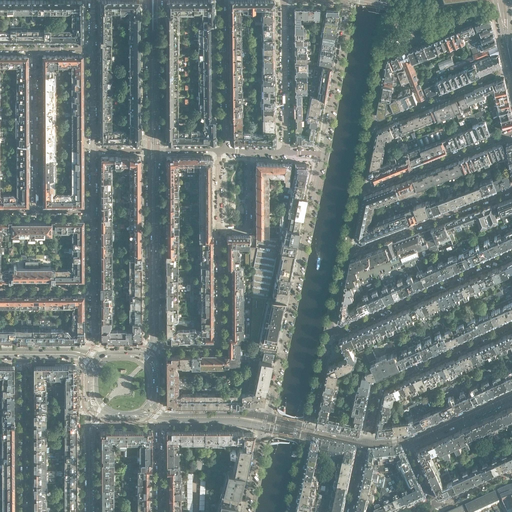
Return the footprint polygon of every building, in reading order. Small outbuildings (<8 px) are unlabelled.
[(240,7),(239,0),(228,0),(229,9),(235,9),(235,7),(240,7)] [(247,11),(247,0),(239,0),(240,7),(240,8),(242,8),(243,9),(244,9),(246,11),(247,11)] [(475,31),(492,24),(490,19),(489,18),(475,23),(477,27),(474,28),(475,31)] [(214,24),(214,19),(202,19),(202,22),(200,22),(199,23),(199,27),(210,27),(210,25),(214,24)] [(475,31),(474,28),(473,24),(460,30),(463,36),(475,31)] [(481,36),(493,31),(492,24),(475,31),(463,36),(465,41),(466,42),(481,36)] [(465,41),(463,36),(460,30),(454,32),(459,43),(465,41)] [(495,38),(493,31),(481,36),(483,42),(495,38)] [(83,41),(83,32),(75,33),(75,41),(83,41)] [(459,43),(454,32),(452,33),(451,33),(449,34),(454,46),(459,43)] [(454,46),(449,34),(447,35),(445,36),(443,37),(447,46),(448,48),(454,46)] [(447,46),(443,37),(437,39),(442,48),(447,46)] [(474,53),(496,44),(495,38),(483,42),(471,47),(474,53)] [(442,48),(437,39),(432,41),(436,51),(442,48)] [(436,51),(432,41),(423,44),(428,55),(436,52),(436,51)] [(428,55),(423,44),(419,46),(424,57),(428,55)] [(467,64),(489,55),(490,57),(498,53),(496,44),(474,53),(471,55),(471,56),(455,63),(452,57),(439,62),(441,68),(437,70),(438,74),(443,73),(443,74),(461,67),(467,64)] [(424,57),(419,46),(415,47),(420,58),(424,57)] [(420,58),(415,47),(407,51),(412,62),(420,58)] [(415,69),(413,66),(412,62),(407,51),(405,52),(401,53),(401,54),(399,54),(403,64),(404,67),(409,81),(413,90),(417,101),(426,97),(415,70),(415,69)] [(501,66),(500,63),(501,62),(500,62),(499,55),(499,54),(499,55),(498,53),(490,57),(489,55),(467,64),(473,78),(501,66)] [(403,64),(399,54),(394,56),(398,66),(403,64)] [(28,64),(28,56),(19,56),(19,64),(28,64)] [(398,66),(394,56),(390,58),(386,60),(384,72),(392,74),(390,69),(398,66)] [(332,67),(331,66),(322,65),(318,64),(315,64),(310,96),(312,96),(323,99),(325,99),(326,99),(332,67)] [(473,78),(467,64),(461,67),(463,70),(467,80),(473,78)] [(177,74),(177,72),(176,72),(176,66),(165,66),(165,80),(176,80),(176,74),(177,74)] [(409,81),(404,67),(395,70),(401,84),(409,81)] [(463,70),(458,72),(462,82),(467,80),(463,70)] [(462,82),(458,72),(452,75),(456,84),(462,82)] [(456,84),(452,75),(446,77),(450,87),(456,84)] [(450,87),(446,77),(441,79),(445,89),(450,87)] [(506,86),(505,80),(504,77),(503,78),(492,82),(494,88),(497,87),(497,88),(506,86)] [(445,89),(441,79),(435,82),(436,83),(439,91),(439,92),(445,89)] [(436,92),(433,84),(425,88),(428,96),(436,92)] [(507,93),(506,86),(497,88),(495,89),(494,89),(495,96),(507,93)] [(486,95),(485,93),(485,92),(482,87),(474,90),(477,99),(479,98),(480,101),(485,99),(484,96),(486,95)] [(417,101),(413,90),(411,91),(410,88),(408,89),(413,102),(417,101)] [(413,102),(408,89),(406,90),(407,93),(405,93),(409,104),(413,102)] [(301,105),(301,96),(304,95),(304,92),(295,93),(295,105),(301,105)] [(409,104),(405,93),(403,94),(402,92),(400,92),(400,93),(405,106),(409,104)] [(474,103),(469,92),(465,94),(469,103),(471,102),(472,104),(474,103)] [(405,106),(400,93),(398,94),(399,96),(397,96),(401,107),(405,106)] [(507,93),(495,96),(490,97),(492,104),(497,102),(509,99),(507,93)] [(401,107),(397,96),(397,97),(396,94),(391,96),(380,94),(377,114),(376,114),(377,114),(377,115),(377,116),(378,116),(379,116),(380,116),(401,107)] [(473,113),(469,103),(465,94),(459,96),(459,97),(457,98),(457,97),(451,100),(455,109),(456,111),(459,120),(464,118),(473,113)] [(499,108),(510,106),(510,105),(509,99),(497,102),(492,104),(489,106),(484,108),(485,112),(486,114),(490,112),(499,108)] [(455,109),(451,100),(443,103),(447,114),(456,111),(455,109)] [(321,110),(322,104),(311,102),(310,107),(321,110)] [(447,114),(443,103),(434,107),(438,117),(438,118),(447,114)] [(511,112),(510,106),(499,108),(490,112),(492,118),(499,115),(500,115),(511,112)] [(319,115),(321,110),(310,107),(308,113),(319,115)] [(438,117),(434,107),(429,109),(433,119),(438,117)] [(492,132),(489,126),(486,114),(485,112),(484,108),(481,109),(474,113),(479,123),(483,135),(492,132)] [(433,119),(429,109),(419,113),(420,114),(410,118),(409,117),(399,121),(403,131),(433,119)] [(511,118),(511,114),(511,112),(500,115),(502,121),(511,118)] [(318,121),(319,115),(308,113),(307,119),(318,121)] [(305,128),(305,127),(305,124),(305,118),(304,118),(304,116),(301,116),(295,116),(295,125),(295,128),(298,128),(305,128)] [(317,127),(318,121),(307,119),(305,118),(305,124),(311,125),(317,127)] [(511,125),(511,118),(502,121),(503,125),(502,125),(503,127),(511,125)] [(404,131),(403,131),(399,121),(395,123),(399,133),(404,131)] [(503,127),(502,125),(503,125),(502,121),(498,122),(489,126),(492,132),(503,127)] [(403,143),(399,133),(395,123),(390,124),(390,125),(394,134),(394,135),(396,138),(398,143),(398,145),(403,143)] [(483,135),(479,123),(472,126),(473,127),(477,138),(483,135)] [(314,139),(317,127),(311,125),(305,124),(305,127),(308,127),(307,131),(310,132),(308,137),(314,139)] [(394,134),(390,125),(385,127),(390,138),(392,137),(391,135),(394,134)] [(452,148),(447,137),(446,137),(443,130),(444,129),(443,126),(438,128),(439,129),(447,150),(452,148)] [(390,138),(385,127),(380,129),(384,138),(384,137),(387,136),(388,139),(390,138)] [(477,138),(473,127),(468,129),(472,140),(477,138)] [(384,138),(380,129),(377,130),(375,140),(384,142),(384,139),(384,137),(384,138)] [(447,150),(439,129),(433,132),(441,152),(447,150)] [(472,140),(468,129),(463,131),(467,142),(472,140)] [(184,141),(184,130),(182,130),(182,131),(179,131),(178,132),(178,134),(172,134),(172,135),(165,135),(165,141),(166,141),(184,141)] [(140,141),(140,135),(134,135),(130,135),(127,135),(127,134),(126,134),(126,133),(125,131),(124,131),(120,131),(120,142),(140,141)] [(467,142),(463,131),(457,133),(462,144),(467,142)] [(441,152),(433,132),(428,134),(436,154),(441,152)] [(462,144),(457,133),(452,135),(457,146),(462,144)] [(436,154),(428,134),(422,136),(430,156),(436,154)] [(457,146),(452,135),(447,137),(452,148),(457,146)] [(313,143),(314,139),(308,137),(301,136),(301,144),(312,144),(313,143)] [(430,156),(422,136),(417,138),(425,159),(430,156)] [(425,159),(417,138),(416,137),(405,142),(408,149),(413,163),(425,159)] [(385,145),(385,142),(384,142),(375,140),(374,146),(383,148),(384,145),(385,145)] [(511,140),(506,142),(502,144),(504,149),(507,148),(511,146),(511,140)] [(506,154),(504,149),(502,144),(497,146),(501,156),(506,154)] [(383,160),(385,149),(383,148),(374,146),(370,166),(371,168),(370,169),(369,169),(382,164),(381,163),(381,160),(383,160)] [(501,156),(497,146),(492,148),(496,158),(501,156)] [(496,158),(492,148),(487,149),(491,159),(496,158)] [(372,180),(412,164),(413,163),(408,149),(403,152),(404,154),(401,155),(401,157),(397,158),(395,154),(394,154),(392,154),(392,156),(393,160),(382,164),(369,169),(369,172),(372,180)] [(491,159),(487,149),(483,151),(488,164),(490,163),(489,161),(491,160),(491,159)] [(488,164),(483,151),(478,153),(482,164),(485,163),(486,165),(488,164)] [(482,164),(478,153),(473,155),(478,165),(479,168),(481,167),(480,165),(482,164)] [(478,165),(473,155),(469,157),(473,167),(478,165)] [(141,165),(141,156),(128,156),(128,165),(130,165),(141,165)] [(187,166),(187,156),(179,156),(179,164),(180,164),(180,165),(181,166),(183,166),(184,166),(187,166)] [(473,167),(469,157),(464,158),(468,169),(473,167)] [(468,169),(464,158),(459,160),(463,171),(468,169)] [(463,171),(459,160),(443,166),(447,177),(455,174),(456,177),(465,174),(463,171)] [(265,171),(265,163),(256,162),(256,171),(265,171)] [(289,183),(291,168),(292,163),(284,163),(284,175),(284,179),(285,179),(285,183),(289,183)] [(177,169),(177,168),(177,164),(166,164),(166,172),(177,172),(177,169)] [(307,172),(308,165),(306,164),(296,164),(296,169),(307,172)] [(447,177),(443,166),(428,172),(432,183),(447,177)] [(177,181),(177,172),(166,172),(166,181),(177,181)] [(424,186),(432,183),(428,172),(413,178),(412,178),(420,197),(423,195),(427,194),(424,186)] [(511,183),(509,176),(508,173),(493,178),(497,189),(511,183)] [(497,189),(493,178),(492,177),(489,178),(490,179),(486,180),(491,191),(497,189)] [(420,197),(412,178),(395,185),(399,195),(402,202),(403,204),(405,211),(414,207),(413,206),(411,200),(414,199),(420,197)] [(491,191),(486,180),(483,182),(483,180),(480,182),(481,184),(485,193),(491,191)] [(304,189),(305,183),(293,181),(292,187),(304,189)] [(468,200),(464,191),(461,192),(460,189),(459,190),(458,188),(462,186),(460,181),(451,184),(455,194),(459,203),(468,200)] [(485,193),(481,184),(478,185),(477,182),(474,184),(475,187),(472,187),(476,197),(485,193)] [(399,195),(395,185),(390,187),(394,197),(399,195)] [(476,197),(472,187),(470,188),(469,186),(466,187),(467,190),(464,191),(468,200),(476,197)] [(303,195),(304,189),(292,187),(291,193),(303,195)] [(394,197),(390,187),(384,189),(388,199),(394,197)] [(388,199),(384,189),(378,191),(382,201),(388,199)] [(301,216),(306,196),(303,195),(291,193),(285,192),(281,191),(281,193),(281,201),(280,203),(280,206),(280,213),(284,213),(291,214),(299,216),(301,216)] [(382,201),(378,191),(372,193),(376,203),(377,203),(377,204),(382,201)] [(459,203),(455,194),(453,195),(452,192),(448,194),(449,196),(447,197),(450,207),(459,203)] [(376,203),(372,193),(364,197),(363,201),(372,203),(373,204),(376,203)] [(28,205),(28,197),(18,197),(18,196),(16,196),(16,205),(28,205)] [(450,207),(447,197),(444,198),(443,196),(440,197),(441,199),(438,201),(442,210),(450,207)] [(430,214),(426,201),(425,201),(422,202),(420,197),(414,199),(416,204),(413,206),(414,207),(418,219),(424,216),(430,214)] [(506,212),(511,210),(511,209),(511,197),(498,203),(502,214),(505,224),(509,222),(506,212)] [(442,210),(438,201),(436,201),(435,199),(432,200),(433,203),(431,203),(434,213),(442,210)] [(372,209),(373,204),(372,203),(363,201),(361,207),(372,209)] [(434,213),(431,203),(430,201),(428,201),(426,201),(430,214),(434,213)] [(496,216),(502,214),(498,203),(491,205),(491,206),(486,208),(485,208),(481,209),(481,210),(475,212),(477,219),(481,227),(498,221),(496,216)] [(371,215),(372,209),(361,207),(360,213),(371,215)] [(418,219),(414,207),(405,211),(406,212),(410,222),(418,219)] [(410,222),(406,212),(400,214),(402,219),(402,218),(404,224),(410,222)] [(296,242),(298,230),(296,230),(288,228),(284,228),(284,213),(280,213),(280,214),(280,216),(280,219),(279,227),(279,229),(279,231),(279,235),(279,240),(296,242)] [(297,223),(299,216),(291,214),(290,221),(297,223)] [(404,224),(402,218),(402,219),(400,214),(395,216),(399,226),(404,224)] [(399,226),(395,216),(389,218),(391,223),(393,228),(399,226)] [(393,228),(391,223),(389,218),(384,220),(388,230),(393,228)] [(463,225),(460,218),(452,220),(456,230),(461,228),(461,226),(463,225)] [(365,230),(368,227),(366,226),(368,221),(359,219),(355,236),(358,238),(361,234),(362,235),(363,233),(364,232),(363,231),(365,230)] [(55,231),(55,220),(47,220),(47,222),(16,222),(16,221),(8,221),(8,231),(12,231),(12,233),(26,233),(26,236),(27,236),(27,240),(36,240),(36,233),(51,233),(51,231),(55,231)] [(83,241),(83,220),(73,220),(73,230),(73,241),(83,241)] [(388,230),(384,220),(378,222),(380,227),(383,232),(388,230)] [(296,230),(297,223),(290,221),(288,228),(296,230)] [(383,232),(380,227),(378,222),(376,223),(376,224),(374,225),(374,226),(377,234),(383,232)] [(452,242),(448,231),(445,223),(434,227),(431,229),(438,249),(441,248),(452,244),(452,242)] [(377,234),(374,226),(369,228),(368,227),(365,230),(363,231),(364,232),(363,233),(362,235),(361,234),(358,238),(361,241),(377,234)] [(439,250),(438,249),(431,229),(425,231),(427,237),(426,240),(428,245),(428,246),(430,250),(426,251),(428,254),(439,250)] [(427,237),(425,231),(419,233),(422,242),(426,240),(427,237)] [(415,250),(419,248),(425,246),(428,245),(426,240),(422,242),(419,233),(418,233),(412,236),(406,238),(405,239),(403,239),(393,243),(392,240),(384,243),(385,246),(394,268),(396,267),(400,265),(403,264),(401,258),(399,251),(408,248),(410,247),(414,246),(415,250)] [(509,246),(506,238),(504,239),(503,240),(500,234),(497,235),(497,236),(503,249),(509,246)] [(235,245),(235,235),(230,235),(227,235),(227,245),(235,245)] [(249,267),(249,247),(249,235),(235,235),(235,245),(227,245),(227,267),(242,267),(249,267)] [(294,252),(277,248),(279,240),(279,235),(268,235),(256,235),(256,247),(250,247),(250,266),(253,266),(252,295),(268,297),(273,274),(276,274),(289,276),(294,252)] [(503,249),(497,236),(494,237),(496,240),(497,241),(493,242),(498,251),(503,249)] [(498,251),(493,242),(490,244),(490,242),(489,239),(487,241),(492,253),(498,251)] [(294,252),(296,242),(279,240),(277,248),(294,252)] [(492,253),(487,241),(484,242),(486,245),(487,245),(483,247),(487,256),(492,253)] [(487,256),(483,247),(480,248),(479,244),(476,245),(478,249),(482,258),(487,256)] [(394,268),(385,246),(351,260),(350,260),(345,287),(360,281),(374,275),(384,271),(394,268)] [(482,258),(478,249),(474,251),(475,250),(474,247),(471,248),(477,261),(482,258)] [(477,261),(471,248),(469,249),(470,252),(471,252),(468,254),(472,263),(477,261)] [(416,252),(401,258),(403,264),(404,264),(410,261),(412,261),(415,260),(419,258),(416,252)] [(472,263),(468,254),(464,255),(464,254),(463,252),(461,253),(466,265),(472,263)] [(466,265),(461,253),(459,254),(460,256),(461,257),(457,259),(461,268),(466,265)] [(461,268),(457,259),(457,258),(453,260),(453,259),(454,258),(453,256),(451,257),(456,270),(461,268)] [(456,270),(451,257),(448,258),(449,260),(450,260),(451,261),(447,262),(451,272),(456,270)] [(83,280),(83,259),(73,259),(73,271),(73,280),(83,280)] [(416,288),(410,274),(408,269),(412,267),(417,265),(415,260),(412,261),(414,265),(412,266),(410,261),(404,264),(406,267),(401,269),(411,290),(416,288)] [(55,280),(55,270),(55,267),(38,267),(38,261),(25,261),(25,267),(9,267),(8,269),(9,280),(9,281),(10,281),(11,281),(12,279),(13,279),(13,278),(50,278),(51,279),(52,281),(54,281),(54,280),(55,280)] [(451,272),(447,262),(443,264),(443,263),(444,263),(443,261),(440,262),(446,274),(451,272)] [(446,274),(440,262),(438,263),(439,265),(440,265),(440,266),(436,267),(441,277),(446,274)] [(508,272),(505,264),(498,267),(502,277),(509,273),(508,272)] [(441,277),(436,267),(433,269),(432,268),(433,267),(432,265),(430,266),(436,279),(441,277)] [(436,279),(430,266),(427,267),(428,269),(429,269),(430,270),(426,272),(430,282),(436,279)] [(396,267),(394,268),(397,275),(398,274),(401,279),(400,279),(406,292),(411,290),(401,269),(398,270),(396,267)] [(502,277),(498,267),(491,270),(496,279),(502,277)] [(396,275),(397,275),(394,268),(384,271),(396,297),(401,295),(397,286),(397,284),(396,283),(395,280),(395,279),(395,278),(395,277),(395,276),(396,275)] [(425,284),(420,271),(419,270),(417,271),(419,276),(417,277),(421,286),(425,284)] [(430,282),(426,272),(422,274),(422,272),(423,272),(422,270),(420,271),(425,284),(430,282)] [(496,279),(491,270),(485,273),(489,283),(496,279)] [(396,297),(390,283),(384,271),(379,273),(383,281),(386,280),(388,284),(385,286),(391,299),(396,297)] [(421,286),(417,277),(414,278),(412,273),(410,274),(416,288),(421,286)] [(489,283),(485,273),(478,276),(482,286),(489,283)] [(382,293),(374,275),(360,281),(364,291),(366,294),(372,308),(386,302),(382,293)] [(482,286),(478,276),(472,279),(478,293),(481,291),(479,287),(482,286)] [(406,292),(400,279),(398,280),(400,285),(397,286),(401,295),(406,292)] [(478,293),(472,279),(465,282),(470,291),(473,290),(475,294),(478,293)] [(359,293),(364,291),(360,281),(345,287),(342,302),(348,299),(360,295),(359,293)] [(470,293),(465,282),(461,284),(467,297),(469,296),(468,294),(470,293)] [(467,297),(461,284),(456,286),(460,295),(463,293),(463,294),(465,298),(467,297)] [(391,299),(385,286),(383,287),(385,291),(382,293),(386,302),(391,299)] [(460,295),(456,286),(451,288),(455,298),(457,302),(459,301),(458,297),(456,296),(460,295)] [(455,298),(451,288),(446,291),(450,300),(451,299),(452,301),(453,302),(455,301),(453,298),(455,298)] [(450,300),(446,291),(441,293),(445,302),(447,301),(448,304),(450,304),(450,302),(449,300),(450,300)] [(445,302),(441,293),(436,295),(440,304),(441,304),(442,306),(443,307),(445,306),(443,303),(445,302)] [(372,308),(366,294),(363,296),(365,300),(363,301),(367,310),(372,308)] [(84,312),(84,295),(75,295),(75,306),(74,306),(74,307),(73,308),(68,308),(68,312),(73,312),(84,312)] [(284,301),(284,299),(274,297),(268,297),(252,295),(251,295),(248,342),(261,344),(261,343),(263,336),(276,338),(277,332),(278,328),(278,327),(279,322),(279,321),(278,321),(279,317),(280,317),(281,316),(280,316),(281,312),(282,311),(281,311),(282,306),(283,306),(283,305),(282,305),(283,301),(284,301)] [(440,304),(436,295),(431,298),(435,307),(437,306),(438,309),(440,308),(440,307),(439,305),(440,304)] [(435,307),(431,298),(426,300),(430,309),(431,309),(432,311),(433,311),(434,311),(433,308),(435,307)] [(347,308),(349,301),(348,299),(342,302),(341,306),(347,311),(349,309),(347,308)] [(367,310),(363,301),(362,299),(360,300),(361,302),(357,303),(358,306),(362,313),(367,310)] [(430,309),(426,300),(421,302),(425,311),(427,310),(428,314),(430,313),(430,312),(429,310),(430,309)] [(425,311),(421,302),(415,305),(421,318),(424,317),(423,312),(425,311)] [(507,318),(503,309),(501,310),(500,307),(499,307),(497,303),(493,304),(495,309),(501,321),(507,318)] [(511,315),(511,312),(508,303),(504,305),(505,308),(503,309),(507,318),(511,315)] [(421,318),(415,305),(410,307),(414,316),(417,315),(419,319),(421,318)] [(340,320),(347,311),(341,306),(338,319),(340,320)] [(362,313),(358,306),(350,310),(350,311),(349,313),(354,316),(362,313)] [(414,316),(410,307),(405,309),(411,322),(414,321),(412,317),(414,316)] [(354,316),(349,313),(350,311),(350,310),(350,309),(349,309),(347,311),(340,320),(342,322),(354,316)] [(411,322),(405,309),(400,312),(404,321),(407,319),(409,324),(411,322)] [(501,321),(495,309),(492,311),(493,314),(491,314),(495,324),(501,321)] [(404,321),(400,312),(395,314),(401,327),(404,326),(402,322),(404,321)] [(495,324),(491,314),(489,315),(488,313),(484,314),(489,326),(495,324)] [(401,327),(395,314),(390,316),(394,325),(397,324),(398,328),(401,327)] [(489,326),(484,314),(479,316),(481,319),(478,320),(483,329),(489,326)] [(394,325),(390,316),(385,318),(391,332),(394,330),(392,326),(394,325)] [(483,329),(478,320),(476,321),(474,316),(473,316),(470,317),(477,332),(483,329)] [(477,332),(470,317),(467,318),(467,319),(469,324),(467,325),(471,334),(477,332)] [(391,332),(385,318),(380,321),(384,330),(387,329),(389,333),(391,332)] [(110,327),(110,320),(101,320),(101,329),(108,329),(109,328),(109,327),(110,327)] [(141,329),(141,320),(132,320),(132,327),(133,327),(133,328),(134,329),(141,329)] [(190,340),(190,320),(176,320),(166,320),(166,340),(190,340)] [(384,330),(380,321),(375,323),(381,336),(384,335),(382,331),(384,330)] [(471,334),(467,325),(465,326),(462,321),(461,321),(459,322),(465,337),(471,334)] [(465,337),(459,322),(456,323),(455,325),(458,329),(455,330),(460,340),(465,337)] [(381,336),(375,323),(370,325),(374,334),(377,333),(379,337),(381,336)] [(374,334),(370,325),(365,327),(371,341),(374,339),(372,335),(374,334)] [(460,340),(455,330),(453,332),(451,327),(450,326),(447,327),(454,342),(460,340)] [(371,341),(365,327),(361,330),(365,339),(367,338),(369,342),(371,341)] [(454,342),(447,327),(444,329),(444,330),(446,335),(444,336),(448,345),(454,342)] [(109,340),(109,330),(108,329),(101,329),(101,340),(109,340)] [(141,340),(141,329),(134,329),(133,330),(133,340),(141,340)] [(74,340),(74,333),(71,333),(68,330),(64,330),(64,340),(74,340)] [(125,340),(125,330),(117,330),(117,340),(125,340)] [(133,340),(133,330),(125,330),(125,340),(133,340)] [(365,339),(361,330),(356,332),(362,345),(364,344),(362,340),(365,339)] [(205,340),(205,332),(202,332),(202,331),(199,331),(196,331),(196,340),(205,340)] [(448,345),(444,336),(442,337),(439,331),(437,332),(443,347),(448,345)] [(84,340),(84,332),(74,332),(74,333),(74,340),(84,340)] [(362,345),(356,332),(351,334),(355,343),(357,342),(359,346),(362,345)] [(443,347),(437,332),(434,333),(436,339),(434,340),(438,349),(443,347)] [(355,343),(351,334),(346,336),(351,348),(353,346),(352,344),(355,343)] [(438,349),(434,340),(432,341),(430,335),(427,337),(433,351),(438,349)] [(276,339),(276,338),(263,336),(261,343),(275,346),(276,342),(276,339)] [(351,348),(346,336),(339,339),(345,352),(351,349),(354,348),(353,346),(351,348)] [(508,344),(504,336),(498,338),(504,351),(508,349),(506,345),(508,344)] [(433,351),(427,337),(424,338),(427,343),(424,344),(428,354),(433,351)] [(504,351),(498,338),(493,341),(497,349),(499,348),(500,353),(504,351)] [(428,354),(424,344),(422,345),(420,340),(417,341),(418,343),(423,356),(428,354)] [(497,349),(493,341),(487,344),(493,356),(496,354),(495,350),(497,349)] [(423,356),(418,343),(416,344),(417,348),(415,349),(419,358),(423,356)] [(493,356),(487,344),(481,346),(485,354),(487,354),(489,358),(493,356)] [(414,360),(410,351),(407,352),(405,346),(402,347),(404,349),(409,362),(414,360)] [(419,358),(415,349),(412,350),(411,346),(408,347),(410,351),(414,360),(419,358)] [(485,354),(481,346),(476,349),(481,361),(485,360),(483,355),(485,354)] [(354,356),(351,349),(345,352),(347,356),(347,357),(355,360),(356,357),(354,356)] [(400,367),(394,354),(394,353),(389,356),(387,353),(375,358),(371,349),(370,349),(365,352),(364,352),(372,368),(376,377),(400,367)] [(409,362),(404,349),(401,351),(403,354),(401,355),(405,364),(409,362)] [(481,361),(476,349),(470,351),(474,360),(476,359),(478,363),(481,361)] [(475,362),(470,351),(464,354),(470,366),(474,365),(473,363),(475,362)] [(405,364),(401,355),(398,356),(396,353),(394,354),(400,367),(405,364)] [(470,366),(464,354),(459,356),(463,365),(465,364),(466,368),(470,366)] [(175,367),(175,365),(173,365),(173,355),(166,355),(166,377),(178,377),(178,373),(177,373),(177,371),(177,369),(175,367)] [(199,366),(199,355),(191,355),(191,365),(191,366),(199,366)] [(239,365),(239,360),(248,360),(248,355),(239,355),(228,355),(199,355),(199,366),(199,368),(224,368),(224,366),(228,366),(228,365),(239,365)] [(353,366),(355,360),(347,357),(347,356),(346,358),(342,360),(346,368),(353,366)] [(463,365),(459,356),(453,359),(457,368),(459,371),(463,370),(461,366),(463,365)] [(271,362),(259,359),(251,358),(248,379),(248,382),(255,384),(266,386),(271,362)] [(457,368),(453,359),(448,361),(454,374),(457,373),(455,369),(457,368)] [(346,368),(342,360),(335,363),(340,371),(346,368)] [(454,374),(448,361),(443,363),(447,372),(449,372),(451,375),(454,374)] [(340,371),(335,363),(328,366),(327,370),(337,373),(340,371)] [(447,372),(443,363),(438,366),(444,379),(447,377),(445,373),(447,372)] [(14,374),(14,365),(4,365),(4,374),(14,374)] [(444,379),(438,366),(433,368),(437,377),(438,379),(440,378),(441,380),(444,379)] [(372,368),(365,371),(368,377),(370,376),(372,379),(376,377),(372,368)] [(437,377),(433,368),(428,370),(434,383),(437,382),(435,378),(437,377)] [(335,381),(336,377),(337,374),(336,374),(337,373),(327,370),(325,382),(339,385),(339,382),(335,381)] [(434,383),(428,370),(423,373),(427,382),(429,381),(431,384),(434,383)] [(511,384),(511,379),(508,370),(502,373),(504,377),(508,386),(511,384)] [(369,391),(371,381),(372,379),(370,376),(368,377),(365,371),(362,372),(361,380),(361,382),(359,382),(358,386),(360,387),(359,389),(369,391)] [(491,394),(485,381),(481,372),(469,377),(471,381),(473,386),(479,399),(491,394)] [(427,382),(423,373),(418,375),(424,388),(427,386),(425,383),(427,382)] [(508,386),(504,377),(501,379),(499,374),(496,375),(502,389),(508,386)] [(424,388),(418,375),(413,377),(417,386),(419,385),(421,389),(424,388)] [(502,389),(496,375),(493,377),(495,381),(493,383),(497,391),(502,389)] [(417,386),(413,377),(408,379),(414,392),(417,391),(415,387),(417,386)] [(265,392),(249,389),(248,389),(248,382),(248,379),(241,379),(241,393),(241,402),(258,402),(259,402),(263,403),(265,395),(264,394),(265,392)] [(414,392),(408,379),(403,382),(407,391),(409,395),(414,392)] [(497,391),(493,383),(490,384),(488,379),(485,381),(491,394),(497,391)] [(474,403),(469,393),(463,380),(463,381),(458,383),(459,386),(462,391),(469,406),(474,403)] [(407,391),(403,382),(398,384),(404,397),(407,395),(405,392),(407,391)] [(265,392),(266,386),(255,384),(250,383),(249,389),(265,392)] [(469,406),(462,391),(459,392),(457,387),(459,386),(458,383),(453,386),(463,408),(469,406)] [(404,397),(398,384),(393,386),(397,394),(397,395),(399,394),(401,398),(404,397)] [(76,397),(76,388),(76,385),(65,385),(65,397),(76,397)] [(397,394),(393,386),(385,390),(384,394),(393,396),(397,394)] [(463,408),(453,386),(448,388),(449,391),(451,389),(454,395),(451,396),(457,409),(458,411),(463,408)] [(479,399),(473,386),(470,387),(472,392),(469,393),(474,403),(478,401),(479,401),(479,400),(479,399)] [(332,392),(333,390),(324,388),(323,393),(336,396),(337,393),(332,392)] [(369,391),(359,389),(357,388),(356,394),(359,395),(360,394),(362,394),(362,395),(368,397),(369,391)] [(211,405),(211,393),(211,389),(202,389),(202,393),(199,393),(199,405),(211,405)] [(367,403),(368,397),(362,395),(361,397),(359,396),(359,395),(356,394),(354,400),(367,403)] [(391,403),(393,398),(393,396),(384,394),(382,402),(391,403)] [(457,409),(451,396),(448,397),(450,401),(451,402),(447,403),(451,412),(457,409)] [(330,403),(330,401),(321,399),(320,405),(329,406),(334,407),(335,404),(330,403)] [(438,418),(434,409),(430,410),(425,399),(423,400),(422,400),(427,412),(431,421),(432,422),(438,419),(438,418)] [(431,421),(427,412),(422,400),(418,402),(415,403),(420,415),(425,424),(426,424),(429,423),(428,422),(431,421)] [(390,410),(391,403),(382,402),(381,409),(390,410)] [(425,424),(420,415),(415,403),(413,404),(408,407),(409,409),(413,416),(418,427),(421,427),(423,426),(425,424)] [(451,412),(447,403),(441,406),(445,415),(451,412)] [(364,414),(366,408),(359,407),(359,408),(357,408),(357,406),(353,405),(352,411),(356,412),(364,414)] [(445,415),(441,406),(434,409),(438,418),(445,415)] [(418,427),(413,416),(409,409),(408,407),(403,409),(402,410),(403,412),(405,411),(409,420),(407,421),(411,430),(418,427)] [(389,413),(390,410),(381,409),(379,415),(385,417),(387,417),(388,417),(388,413),(389,413)] [(327,417),(328,412),(319,410),(317,418),(324,419),(324,418),(326,419),(327,417)] [(509,419),(505,410),(499,412),(506,428),(511,425),(509,419)] [(506,430),(506,428),(499,412),(493,415),(497,425),(499,424),(503,431),(506,430)] [(495,426),(497,425),(493,415),(487,418),(495,435),(498,433),(495,426)] [(362,427),(363,419),(354,418),(355,417),(352,416),(350,422),(352,422),(353,423),(354,423),(353,424),(355,425),(355,426),(362,427)] [(327,426),(329,417),(328,418),(327,417),(326,419),(324,418),(324,419),(317,418),(316,424),(327,426)] [(334,428),(336,419),(329,417),(327,426),(334,428)] [(495,435),(487,418),(481,420),(485,430),(487,429),(490,435),(491,434),(492,436),(491,436),(493,441),(496,439),(495,435)] [(342,429),(344,421),(336,419),(334,428),(342,429)] [(485,430),(481,420),(475,423),(482,439),(485,437),(483,431),(485,430)] [(350,431),(352,422),(350,422),(344,421),(342,429),(350,431)] [(411,430),(407,421),(393,422),(393,423),(394,432),(411,430)] [(361,432),(362,427),(355,426),(355,425),(353,424),(354,423),(353,423),(352,422),(350,431),(360,433),(361,432)] [(394,432),(393,423),(385,424),(386,433),(387,433),(387,434),(394,433),(394,432)] [(482,439),(475,423),(469,426),(473,436),(475,435),(478,440),(482,439)] [(386,433),(385,424),(382,425),(378,424),(377,428),(375,428),(374,433),(376,436),(384,435),(384,434),(386,433)] [(473,436),(469,426),(463,429),(470,444),(473,442),(471,437),(473,436)] [(470,444),(463,429),(457,431),(462,442),(465,441),(465,442),(467,447),(470,445),(470,444)] [(110,438),(110,430),(101,430),(101,438),(110,438)] [(119,441),(119,430),(110,430),(110,438),(110,440),(111,440),(114,440),(114,441),(115,441),(119,441)] [(143,439),(143,430),(134,430),(134,441),(137,441),(138,440),(141,440),(142,440),(143,439)] [(151,444),(151,430),(143,430),(143,439),(142,440),(141,440),(141,444),(151,444)] [(199,450),(199,430),(187,430),(187,442),(190,442),(190,441),(195,441),(195,446),(195,450),(199,450)] [(211,443),(211,430),(202,430),(202,441),(205,441),(205,442),(207,442),(207,443),(211,443)] [(462,442),(457,431),(454,433),(454,432),(452,433),(452,434),(459,450),(461,449),(460,445),(458,444),(462,442)] [(459,450),(452,434),(451,434),(450,434),(449,435),(446,436),(451,447),(455,446),(454,447),(456,451),(459,450)] [(451,447),(446,436),(441,439),(448,455),(451,454),(448,449),(447,449),(451,447)] [(448,455),(441,439),(440,439),(440,438),(435,441),(439,449),(440,452),(444,450),(443,452),(446,456),(448,455)] [(439,449),(435,441),(428,445),(432,453),(439,449)] [(321,455),(323,446),(312,443),(311,450),(318,452),(318,453),(320,453),(320,454),(321,455)] [(432,453),(428,445),(422,447),(424,452),(425,451),(427,455),(428,454),(432,453)] [(329,456),(330,447),(323,446),(321,455),(322,455),(329,456)] [(252,447),(241,447),(235,447),(233,447),(233,448),(230,448),(229,452),(234,453),(234,452),(236,452),(232,471),(243,473),(245,474),(246,474),(252,447)] [(336,458),(338,449),(330,447),(329,456),(336,458)] [(427,455),(425,451),(424,452),(422,447),(417,450),(421,459),(429,456),(428,454),(427,455)] [(344,459),(345,450),(338,449),(336,458),(343,459),(344,459)] [(487,462),(489,461),(484,449),(479,451),(484,463),(490,474),(495,472),(491,464),(490,462),(487,463),(487,462)] [(319,460),(320,454),(320,453),(318,453),(318,452),(311,450),(309,458),(319,460)] [(355,459),(356,454),(355,452),(345,450),(344,459),(346,460),(346,458),(347,459),(347,457),(355,459)] [(205,468),(205,451),(197,451),(197,468),(205,468)] [(405,459),(403,455),(402,452),(402,451),(397,452),(396,452),(397,462),(399,462),(401,466),(403,467),(407,465),(405,459)] [(509,465),(504,454),(502,455),(503,458),(501,460),(504,468),(509,465)] [(432,463),(429,456),(421,459),(425,467),(432,463)] [(354,466),(355,459),(347,457),(347,459),(346,458),(346,460),(345,465),(354,466)] [(504,468),(501,460),(498,461),(496,457),(494,458),(499,470),(504,468)] [(499,470),(494,458),(492,459),(493,463),(491,464),(495,472),(499,470)] [(438,469),(435,463),(435,462),(432,463),(425,467),(428,474),(438,469)] [(152,471),(152,463),(141,463),(141,466),(139,466),(139,467),(139,469),(138,469),(138,475),(150,475),(150,471),(152,471)] [(490,474),(484,463),(482,464),(484,468),(481,469),(485,477),(490,474)] [(181,478),(181,471),(179,471),(179,468),(177,468),(177,464),(167,464),(167,473),(169,473),(169,484),(181,484),(181,481),(180,481),(180,478),(181,478)] [(352,473),(354,466),(345,465),(343,471),(352,473)] [(400,474),(409,469),(407,465),(403,467),(401,466),(401,467),(397,469),(397,470),(391,473),(393,477),(400,474)] [(485,477),(481,469),(481,468),(478,469),(477,466),(474,467),(480,479),(485,477)] [(480,479),(474,467),(472,468),(474,471),(471,472),(475,481),(480,479)] [(413,477),(409,469),(400,474),(404,481),(413,477)] [(441,476),(438,469),(428,474),(431,481),(439,477),(441,476)] [(475,481),(471,472),(469,474),(467,470),(465,471),(471,483),(475,481)] [(235,511),(236,509),(237,509),(237,507),(238,500),(239,500),(240,498),(239,498),(241,490),(242,490),(242,488),(241,488),(243,480),(244,480),(245,474),(243,473),(232,471),(228,471),(217,511),(235,511)] [(471,483),(465,471),(463,472),(464,476),(462,477),(466,485),(471,483)] [(466,485),(462,477),(460,478),(458,474),(456,475),(461,488),(466,485)] [(150,488),(150,475),(138,475),(138,479),(137,479),(137,485),(138,485),(138,488),(150,488)] [(399,491),(397,489),(396,486),(395,484),(392,477),(387,480),(379,478),(365,475),(363,485),(371,487),(380,489),(376,507),(401,496),(399,491)] [(461,488),(456,475),(453,477),(455,480),(453,481),(453,482),(457,490),(461,488)] [(416,484),(413,477),(404,481),(407,488),(416,484)] [(442,484),(439,477),(431,481),(434,488),(442,485),(442,484)] [(457,490),(453,482),(448,484),(451,492),(457,490)] [(419,492),(416,484),(407,488),(410,494),(412,495),(414,494),(419,492)] [(451,492),(448,484),(443,487),(442,485),(434,488),(439,498),(451,492)] [(371,489),(371,487),(363,485),(362,490),(376,493),(376,491),(375,490),(371,489)] [(113,499),(113,493),(113,486),(102,486),(102,499),(113,499)] [(511,511),(511,486),(498,493),(498,494),(502,503),(511,498),(511,501),(511,503),(511,511)] [(150,501),(150,488),(138,488),(138,492),(137,492),(137,498),(138,498),(138,501),(150,501)] [(425,504),(419,492),(414,494),(420,507),(425,504)] [(301,498),(315,501),(315,499),(318,499),(318,501),(321,502),(323,503),(324,497),(316,496),(302,493),(301,498)] [(420,507),(414,494),(412,495),(414,499),(412,500),(416,509),(420,507)] [(498,511),(496,505),(499,504),(495,494),(490,497),(494,506),(496,510),(496,511),(498,511)] [(369,499),(369,497),(361,495),(360,500),(373,503),(374,501),(373,500),(369,499)] [(416,509),(412,500),(409,501),(407,497),(405,498),(411,511),(416,509)] [(496,511),(496,510),(494,506),(490,497),(485,499),(489,508),(492,507),(494,511),(496,511)] [(321,502),(320,503),(318,502),(317,504),(314,503),(315,501),(301,498),(300,503),(313,506),(316,507),(322,508),(323,503),(321,502)] [(341,511),(330,509),(331,507),(335,507),(336,505),(336,503),(332,502),(332,499),(324,498),(322,508),(321,511),(341,511)] [(408,511),(411,511),(405,498),(402,499),(404,504),(402,505),(405,511),(408,511)] [(487,511),(486,509),(489,508),(485,499),(480,501),(484,510),(485,511),(487,511)] [(149,511),(150,501),(138,501),(138,505),(137,505),(137,511),(138,511),(149,511)] [(485,511),(484,510),(480,501),(475,503),(479,511),(480,511),(483,511),(485,511)] [(405,511),(402,505),(399,506),(400,505),(398,502),(397,502),(396,502),(399,511),(405,511)] [(479,511),(475,503),(470,506),(473,511),(479,511)]
